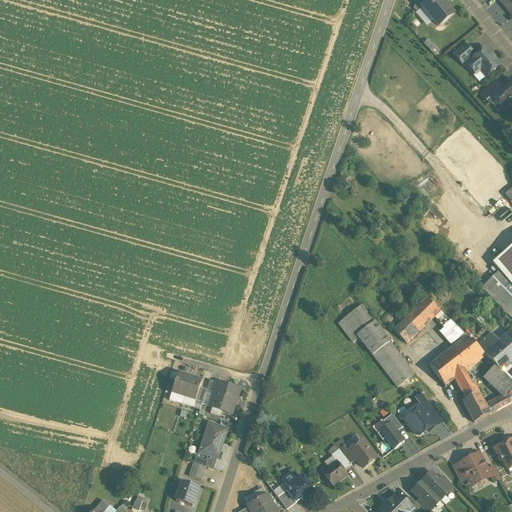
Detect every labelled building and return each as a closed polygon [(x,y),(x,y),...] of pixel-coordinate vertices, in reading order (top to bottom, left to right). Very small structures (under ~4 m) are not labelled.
[(428,0),(418,0),(417,1),(413,10),(417,13),(422,9),(422,8),(430,1),(428,0)] [(453,14),(441,0),(430,0),(430,1),(422,8),(422,9),(438,27),(453,14)] [(511,0),(499,0),(498,1),(504,8),(505,8),(511,16),(511,0)] [(465,47),(454,56),(463,66),(474,57),(465,47)] [(485,50),(467,66),(475,75),(480,72),(486,79),(500,67),(485,50)] [(500,90),(493,95),(496,98),(500,103),(504,104),(506,107),(510,107),(511,105),(511,81),(511,80),(500,90)] [(495,83),(481,95),(489,104),(496,98),(493,95),(500,90),(495,83)] [(511,247),(492,264),(499,272),(511,287),(511,247)] [(511,289),(511,287),(499,272),(497,274),(511,289)] [(511,289),(497,274),(497,273),(481,289),(511,319),(511,289)] [(442,315),(427,299),(401,325),(413,337),(433,318),(436,321),(442,315)] [(414,375),(362,306),(338,325),(352,344),(359,338),(396,388),(414,375)] [(442,315),(436,321),(444,329),(450,322),(443,315),(442,315)] [(466,338),(450,322),(444,329),(442,331),(456,346),(466,338)] [(401,325),(394,332),(406,344),(413,337),(401,325)] [(511,362),(511,331),(499,343),(484,356),(496,368),(501,373),(508,366),(511,362)] [(492,335),(477,348),(484,356),(499,343),(492,335)] [(477,348),(466,338),(456,346),(453,349),(468,368),(484,356),(477,348)] [(453,349),(429,367),(445,387),(454,380),(462,373),(468,368),(453,349)] [(511,370),(508,366),(501,373),(511,383),(511,370)] [(511,384),(501,373),(496,368),(491,372),(491,371),(484,378),(505,398),(511,404),(511,403),(511,384)] [(472,387),(462,373),(454,380),(461,393),(472,387)] [(190,379),(178,375),(176,380),(171,394),(183,398),(190,379)] [(170,379),(169,379),(165,392),(171,394),(176,380),(170,379)] [(201,382),(190,379),(183,398),(195,402),(200,388),(201,382)] [(217,383),(210,380),(206,390),(206,391),(213,394),(214,393),(213,392),(217,383)] [(240,391),(217,383),(213,392),(214,393),(217,394),(212,409),(232,415),(240,391)] [(486,409),(478,395),(474,386),(472,387),(461,393),(465,400),(462,402),(474,423),(489,415),(486,409)] [(206,390),(200,388),(195,402),(202,404),(206,391),(206,390)] [(171,394),(165,392),(163,399),(169,401),(171,394)] [(183,398),(171,394),(169,401),(181,405),(183,398)] [(436,414),(422,395),(415,400),(421,408),(421,407),(430,419),(436,414)] [(195,402),(183,398),(181,405),(193,409),(195,402)] [(505,398),(486,409),(489,415),(497,411),(511,404),(505,398)] [(202,404),(195,402),(193,409),(199,411),(202,404)] [(421,408),(404,420),(416,436),(420,436),(423,434),(424,429),(432,424),(432,421),(430,419),(421,407),(421,408)] [(402,428),(392,415),(383,422),(387,427),(388,427),(388,428),(391,425),(397,432),(402,428)] [(226,431),(209,425),(200,454),(207,456),(217,459),(226,431)] [(391,425),(388,428),(388,427),(387,427),(377,435),(382,442),(385,439),(394,451),(401,445),(401,444),(404,442),(397,432),(391,425)] [(511,441),(494,450),(500,463),(502,462),(507,471),(511,468),(511,441)] [(350,451),(349,451),(356,460),(363,469),(375,459),(362,442),(350,451)] [(350,451),(346,445),(339,451),(350,465),(356,460),(349,451),(350,451)] [(342,471),(350,465),(339,451),(331,457),(337,464),(342,471)] [(479,455),(459,465),(461,469),(467,480),(471,488),(490,478),(491,478),(487,472),(479,455)] [(217,459),(207,456),(206,461),(207,462),(205,468),(213,470),(217,459)] [(206,461),(196,458),(194,464),(205,468),(207,462),(206,461)] [(205,468),(194,464),(189,477),(201,481),(205,468)] [(337,464),(323,474),(327,479),(326,480),(330,485),(331,485),(332,486),(346,476),(342,471),(337,464)] [(494,468),(487,472),(491,478),(490,478),(493,483),(500,480),(494,468)] [(461,469),(455,472),(460,483),(467,480),(461,469)] [(291,474),(282,481),(289,490),(286,493),(293,502),(295,501),(299,497),(302,501),(314,493),(311,490),(312,489),(305,479),(304,480),(302,477),(297,481),(291,474)] [(439,482),(431,474),(422,483),(440,502),(449,492),(439,482)] [(453,488),(443,478),(439,482),(449,492),(453,488)] [(198,488),(181,483),(175,502),(192,508),(198,488)] [(440,502),(422,483),(413,492),(420,500),(431,511),(440,502)] [(286,493),(278,499),(287,511),(297,504),(295,501),(293,502),(286,493)] [(405,502),(397,494),(387,504),(394,511),(408,511),(412,509),(405,502)] [(275,511),(267,496),(247,507),(248,509),(250,511),(275,511)] [(132,511),(134,511),(139,511),(143,499),(137,497),(132,511)] [(416,504),(409,497),(405,502),(412,509),(414,511),(415,511),(419,508),(416,504)] [(429,511),(431,511),(420,500),(416,504),(419,508),(423,511),(429,511)] [(102,501),(96,510),(98,511),(105,511),(109,507),(102,501)]
